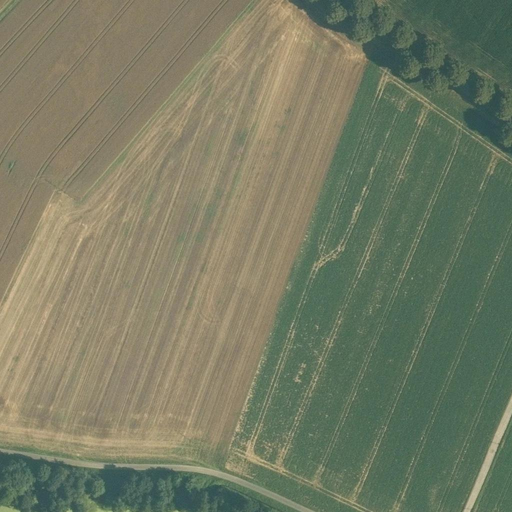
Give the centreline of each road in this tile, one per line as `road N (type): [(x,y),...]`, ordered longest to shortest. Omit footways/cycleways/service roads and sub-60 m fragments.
road 1 (unclassified): [(0,455),(97,471),(184,467),(251,483),(310,511)]
road 2 (secondary): [(511,117),(349,0)]
